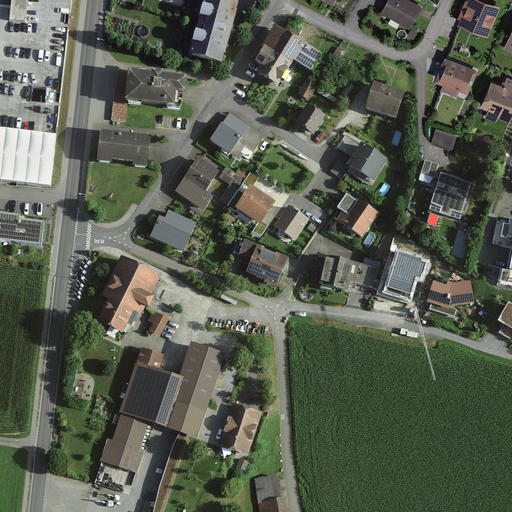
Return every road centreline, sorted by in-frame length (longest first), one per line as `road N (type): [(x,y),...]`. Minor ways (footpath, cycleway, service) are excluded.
road 1 (tertiary): [(68,234),(36,511)]
road 2 (residential): [(272,308),(388,319),(508,358)]
road 3 (tertiary): [(95,0),(68,234)]
road 4 (residential): [(281,2),(407,55),(427,44),(448,0)]
road 5 (unclassified): [(272,308),(297,511)]
road 6 (residential): [(113,238),(132,224),(221,95)]
road 7 (unclassified): [(113,238),(272,308)]
road 8 (residential): [(307,196),(323,160),(221,95)]
